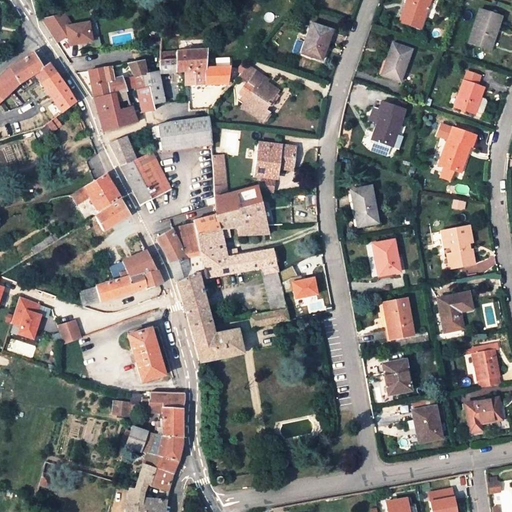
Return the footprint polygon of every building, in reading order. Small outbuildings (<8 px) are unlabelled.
[(407,0),(405,8),(403,7),(398,22),(421,30),(431,0),(407,0)] [(500,17),(479,9),(467,43),(486,49),(490,38),(492,39),(500,17)] [(65,14),(41,19),(57,43),(67,36),(70,36),(73,46),(94,40),(90,22),(73,26),(65,14)] [(331,31),(311,25),(301,54),(321,60),(331,31)] [(411,49),(391,43),(381,74),(401,80),(411,49)] [(159,73),(185,71),(206,70),(206,67),(206,50),(160,52),(159,73)] [(42,86),(57,75),(49,64),(42,68),(33,54),(9,69),(0,77),(0,82),(10,93),(20,84),(34,76),(42,86)] [(154,110),(153,104),(149,88),(146,88),(144,76),(147,75),(144,60),(127,64),(134,78),(136,88),(142,113),(154,110)] [(238,94),(248,101),(255,90),(247,84),(255,73),(268,83),(270,79),(256,70),(248,65),(238,78),(246,83),(238,94)] [(98,97),(125,91),(121,79),(112,80),(110,67),(88,71),(94,97),(98,97)] [(206,70),(185,71),(185,86),(187,86),(227,84),(231,68),(206,67),(206,70)] [(479,77),(465,72),(453,106),(472,113),(481,86),(476,84),(479,77)] [(149,88),(153,104),(164,102),(159,73),(147,75),(144,76),(146,88),(149,88)] [(268,83),(255,73),(247,84),(255,90),(248,101),(243,108),(264,123),(270,114),(264,110),(268,106),(270,107),(278,95),(265,86),(268,83)] [(42,86),(49,96),(64,86),(57,75),(42,86)] [(0,98),(2,100),(10,93),(0,82),(0,98)] [(49,96),(54,103),(62,114),(77,103),(64,86),(49,96)] [(124,126),(119,110),(116,101),(128,98),(125,91),(98,97),(94,97),(103,131),(124,126)] [(374,138),(392,144),(393,145),(397,134),(405,111),(405,109),(400,107),(382,102),(380,109),(383,110),(373,137),(374,138)] [(62,114),(54,103),(30,118),(44,127),(47,125),(56,118),(62,114)] [(8,104),(0,112),(0,116),(7,120),(17,109),(8,104)] [(134,115),(131,107),(128,108),(119,110),(124,126),(132,124),(134,123),(135,123),(135,122),(136,122),(134,115)] [(162,153),(211,145),(209,127),(208,117),(162,125),(155,127),(162,153)] [(56,118),(47,125),(52,132),(61,125),(56,118)] [(44,127),(38,132),(43,139),(52,132),(47,125),(44,127)] [(450,130),(443,128),(440,136),(447,138),(438,164),(460,171),(469,145),(471,145),(475,135),(451,127),(450,130)] [(404,137),(397,134),(393,145),(392,144),(391,148),(399,151),(404,137)] [(125,177),(140,207),(170,190),(152,152),(136,160),(127,137),(109,143),(120,167),(125,177)] [(436,150),(441,152),(446,139),(441,137),(436,150)] [(392,144),(374,138),(370,151),(388,157),(391,148),(392,144)] [(295,149),(259,144),(254,176),(261,177),(276,179),(277,169),(292,171),(295,149)] [(213,158),(214,189),(220,188),(221,196),(221,197),(229,194),(225,155),(212,154),(213,158)] [(98,211),(120,199),(105,175),(71,195),(67,196),(73,206),(75,204),(77,206),(88,199),(90,201),(92,200),(98,211)] [(276,179),(261,177),(260,191),(274,193),(276,179)] [(370,186),(350,189),(356,225),(376,222),(370,186)] [(238,227),(265,226),(259,200),(255,187),(229,194),(221,197),(221,196),(214,199),(214,205),(215,215),(193,222),(193,223),(196,237),(218,231),(218,228),(219,228),(238,227)] [(103,231),(129,217),(130,216),(121,201),(92,219),(93,221),(96,219),(103,231)] [(156,238),(169,265),(200,256),(196,237),(193,223),(170,230),(156,238)] [(468,224),(440,230),(444,247),(449,246),(451,253),(448,254),(451,268),(474,264),(472,253),(469,254),(467,243),(471,242),(468,224)] [(265,226),(238,227),(240,237),(268,235),(265,226)] [(209,277),(229,274),(225,258),(218,231),(196,237),(200,256),(205,278),(209,277)] [(399,271),(398,263),(397,259),(394,241),(372,245),(378,275),(399,271)] [(116,275),(118,281),(156,271),(146,251),(121,262),(122,273),(116,275)] [(272,251),(233,257),(237,272),(263,267),(264,273),(277,270),(272,251)] [(183,305),(205,301),(199,279),(203,279),(203,283),(210,282),(209,277),(205,278),(200,256),(169,265),(171,269),(174,276),(181,298),(183,305)] [(229,274),(237,272),(233,257),(225,258),(229,274)] [(282,277),(295,277),(295,269),(282,269),(282,277)] [(277,270),(264,273),(261,274),(271,310),(286,306),(277,270)] [(93,288),(100,302),(145,289),(161,284),(156,271),(118,281),(93,288)] [(315,277),(292,281),(295,298),(319,294),(315,277)] [(145,289),(150,301),(164,296),(166,295),(161,284),(145,289)] [(84,307),(100,302),(93,288),(77,292),(84,307)] [(468,292),(436,298),(443,332),(462,327),(459,312),(471,309),(468,292)] [(39,304),(19,297),(11,323),(21,326),(18,334),(32,338),(39,316),(35,315),(39,304)] [(406,299),(383,303),(388,339),(412,335),(406,299)] [(183,305),(185,311),(207,308),(205,301),(183,305)] [(188,319),(190,327),(211,322),(207,308),(185,311),(188,319)] [(253,328),(290,320),(286,308),(250,316),(253,328)] [(64,344),(80,338),(75,320),(58,326),(64,344)] [(214,335),(211,322),(190,327),(197,352),(199,363),(242,353),(238,332),(214,335)] [(150,329),(128,336),(134,356),(131,357),(133,363),(135,362),(142,383),(164,376),(150,329)] [(465,355),(472,354),(488,350),(486,344),(464,349),(465,355)] [(493,349),(488,350),(472,354),(478,387),(500,383),(493,349)] [(404,361),(382,365),(386,394),(409,390),(404,361)] [(161,422),(162,435),(182,438),(182,410),(185,402),(184,392),(178,392),(174,392),(150,392),(149,401),(144,401),(145,409),(148,409),(149,410),(159,411),(159,422),(161,422)] [(496,398),(464,403),(469,432),(480,430),(479,423),(500,419),(496,398)] [(119,401),(117,416),(129,417),(130,404),(119,401)] [(433,405),(411,410),(418,443),(439,438),(433,405)] [(140,452),(147,432),(132,427),(125,447),(140,452)] [(162,435),(160,435),(155,455),(159,457),(177,462),(182,441),(182,438),(162,435)] [(170,483),(173,473),(156,468),(159,457),(155,455),(147,453),(146,454),(138,481),(147,484),(168,490),(170,483)] [(177,462),(159,457),(156,468),(173,473),(177,462)] [(42,473),(39,485),(49,488),(52,475),(42,473)] [(138,481),(136,487),(135,489),(145,490),(147,484),(138,481)] [(498,481),(488,482),(490,492),(500,491),(498,481)] [(144,499),(145,490),(135,489),(136,487),(130,485),(129,488),(126,511),(164,511),(166,501),(144,499)] [(454,511),(451,489),(428,492),(431,511),(454,511)] [(415,511),(413,497),(410,498),(408,491),(384,494),(386,511),(415,511)]
